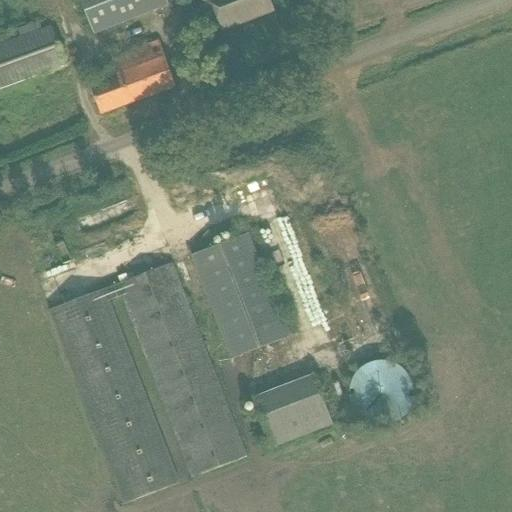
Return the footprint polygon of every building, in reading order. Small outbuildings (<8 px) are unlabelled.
[(155,0),(70,0),(86,44),(161,17),(155,0)] [(212,0),(224,30),(272,12),(268,0),(212,0)] [(0,87),(66,64),(52,26),(0,44),(0,87)] [(176,87),(169,68),(159,41),(111,59),(117,76),(90,86),(101,115),(176,87)] [(234,359),(286,339),(246,235),(194,255),(234,359)] [(50,311),(58,329),(123,505),(180,483),(110,301),(123,297),(193,478),(246,457),(172,264),(50,311)] [(408,422),(405,364),(358,366),(360,424),(408,422)] [(314,375),(255,398),(275,450),(334,428),(314,375)]
